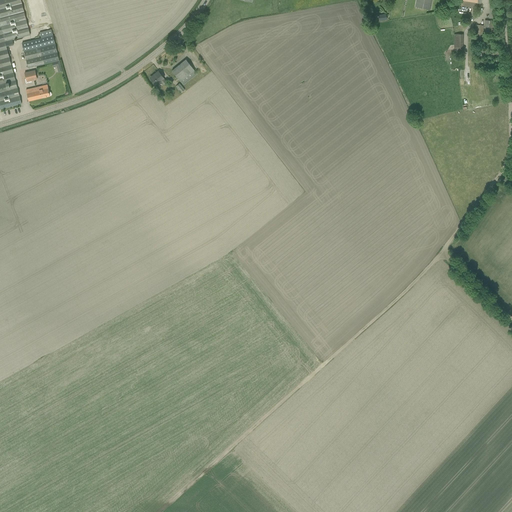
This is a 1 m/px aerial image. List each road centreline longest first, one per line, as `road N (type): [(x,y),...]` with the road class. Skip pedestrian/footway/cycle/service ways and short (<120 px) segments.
road 1 (track): [(441,251),(159,511)]
road 2 (track): [(500,0),(509,155),(441,251)]
road 3 (tertiary): [(0,124),(88,96),(131,72),(205,0)]
